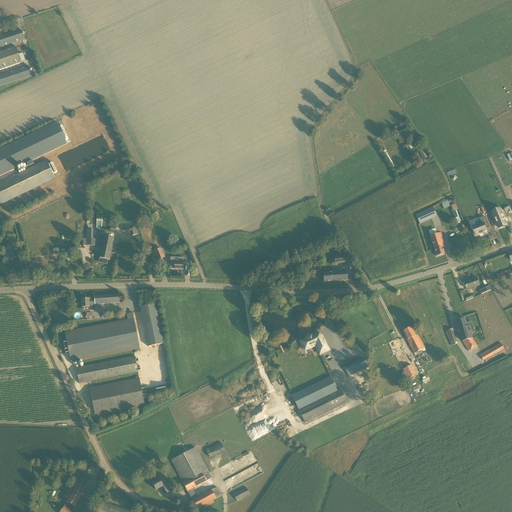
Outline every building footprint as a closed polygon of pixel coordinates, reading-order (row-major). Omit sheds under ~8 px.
[(0,47),(23,39),(20,30),(0,36),(0,47)] [(0,70),(21,63),(16,47),(0,52),(0,70)] [(0,86),(31,76),(28,66),(0,75),(0,86)] [(0,176),(67,144),(65,140),(68,139),(62,126),(59,127),(56,123),(0,149),(0,176)] [(424,159),(429,156),(424,149),(419,152),(421,155),(424,159)] [(46,161),(24,172),(0,182),(0,204),(55,179),(53,174),(57,173),(53,163),(48,165),(46,161)] [(461,212),(463,218),(479,213),(477,207),(461,212)] [(420,224),(437,217),(433,208),(416,215),(420,224)] [(499,229),(507,225),(502,212),(494,215),(499,229)] [(487,218),(481,219),(482,221),(483,225),(477,227),(473,228),(475,235),(480,234),(482,234),(482,233),(487,232),(486,229),(490,228),(487,218)] [(131,236),(137,235),(135,225),(124,228),(125,234),(130,233),(131,236)] [(440,233),(430,236),(436,257),(445,254),(443,248),(445,247),(440,233)] [(103,236),(101,247),(109,248),(108,252),(111,252),(114,238),(103,236)] [(109,248),(101,247),(99,258),(110,260),(111,252),(108,252),(109,248)] [(154,251),(158,260),(164,258),(160,248),(154,251)] [(331,265),(348,262),(347,255),(330,257),(331,265)] [(170,262),(170,264),(170,269),(183,270),(183,264),(186,264),(186,261),(184,261),(184,258),(179,258),(179,263),(175,262),(170,262)] [(511,275),(510,270),(496,274),(498,281),(511,277),(511,281),(511,275)] [(347,271),(323,273),(324,282),(348,281),(347,271)] [(467,290),(480,286),(477,278),(468,280),(468,281),(465,282),(467,290)] [(94,305),(119,303),(119,294),(94,296),(94,300),(89,301),(89,299),(81,300),(82,308),(89,307),(89,311),(94,310),(94,305)] [(163,344),(155,304),(140,307),(148,347),(163,344)] [(133,313),(127,314),(128,320),(65,333),(67,343),(63,343),(65,353),(69,353),(71,363),(140,349),(133,313)] [(455,322),(459,334),(462,342),(469,351),(476,346),(471,339),(472,338),(468,326),(467,327),(464,319),(455,322)] [(414,354),(425,348),(421,342),(418,335),(417,335),(416,336),(411,327),(403,332),(414,354)] [(446,331),(451,346),(457,344),(452,329),(446,331)] [(315,346),(320,355),(329,350),(321,335),(320,336),(319,334),(317,335),(316,334),(312,336),(311,335),(306,338),(306,339),(300,342),(305,351),(315,346)] [(408,379),(416,375),(396,338),(388,342),(408,379)] [(489,357),(504,349),(500,343),(480,355),(483,361),(486,359),(489,357)] [(134,357),(81,368),(76,369),(79,384),(138,372),(137,371),(140,371),(139,366),(136,366),(136,363),(138,362),(138,359),(135,360),(134,357)] [(369,371),(364,359),(345,368),(350,379),(369,371)] [(337,392),(330,377),(292,396),(298,410),(337,392)] [(147,395),(146,389),(141,389),(139,379),(90,389),(95,416),(145,406),(143,395),(147,395)] [(299,411),(305,423),(347,403),(341,391),(299,411)] [(206,450),(209,457),(224,451),(221,443),(206,450)] [(191,499),(191,498),(197,509),(204,505),(205,507),(214,503),(213,500),(221,496),(217,487),(197,498),(192,489),(212,478),(195,448),(170,461),(191,499)] [(161,482),(159,479),(152,483),(156,490),(161,487),(165,494),(169,492),(163,481),(161,482)] [(66,502),(64,507),(60,511),(76,511),(79,509),(76,507),(84,491),(75,486),(73,490),(69,488),(64,498),(68,500),(66,502)] [(237,492),(234,494),(237,501),(250,495),(246,488),(241,490),(237,492)] [(130,511),(103,502),(100,511),(103,511),(130,511)]
